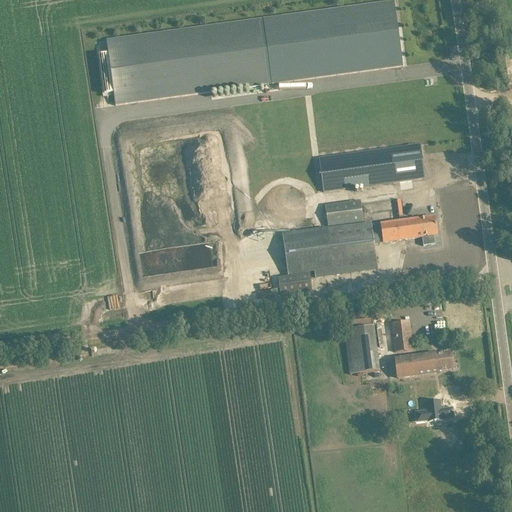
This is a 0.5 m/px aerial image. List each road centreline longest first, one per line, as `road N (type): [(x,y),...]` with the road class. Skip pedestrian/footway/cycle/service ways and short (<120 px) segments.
road 1 (track): [(0,347),(491,275)]
road 2 (unclassified): [(511,427),(454,0)]
road 3 (track): [(0,334),(93,320),(132,305)]
